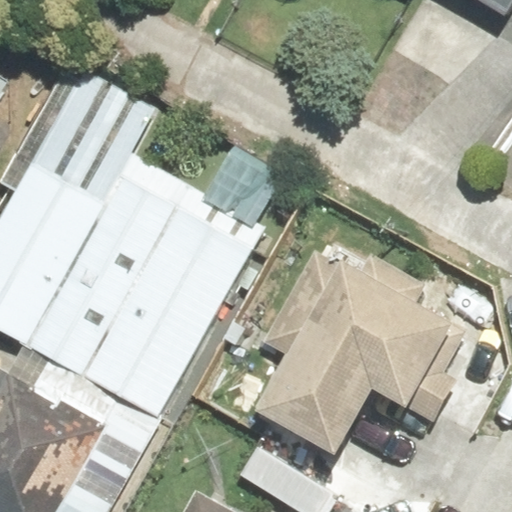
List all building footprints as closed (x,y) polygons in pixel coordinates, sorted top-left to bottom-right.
[(511,0),(412,0),(414,1),(414,0),(458,0),(500,27),(511,7),(511,0)] [(104,209),(33,169),(0,227),(0,335),(24,349),(104,209)] [(174,212),(121,183),(29,352),(82,380),(174,212)] [(177,215),(87,381),(162,421),(252,255),(177,215)] [(464,338),(306,254),(258,342),(286,357),(252,420),(336,466),(371,402),(416,426),(419,420),(434,427),(457,385),(442,377),(464,338)] [(0,511),(61,511),(106,429),(5,376),(0,386),(0,511)] [(221,511),(199,499),(191,511),(221,511)]
